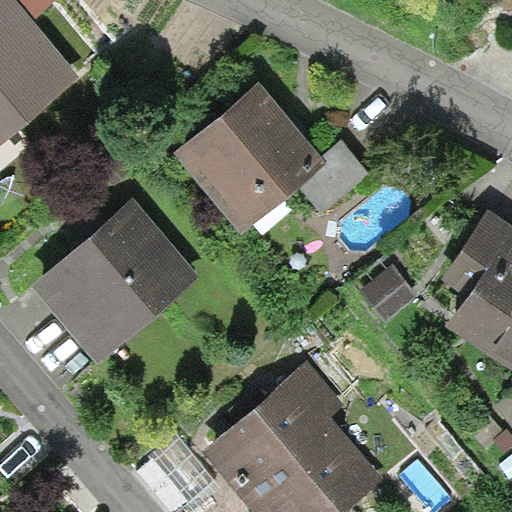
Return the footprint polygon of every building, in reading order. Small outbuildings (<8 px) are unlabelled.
[(0,0),(0,129),(78,67),(23,0),(0,0)] [(260,66),(175,134),(241,216),(297,170),(326,147),(323,143),(260,66)] [(343,128),(323,143),(326,147),(297,170),(320,201),(369,163),(343,128)] [(199,266),(132,186),(33,268),(99,348),(199,266)] [(441,263),(464,280),(489,247),(499,253),(511,235),(511,214),(489,198),(441,263)] [(464,280),(444,307),(511,357),(511,235),(499,253),(489,247),(464,280)] [(394,258),(363,283),(386,312),(417,287),(394,258)] [(344,399),(307,352),(203,434),(253,497),(247,502),(255,511),(331,511),(383,471),(332,408),(344,399)] [(58,511),(44,494),(22,511),(58,511)]
